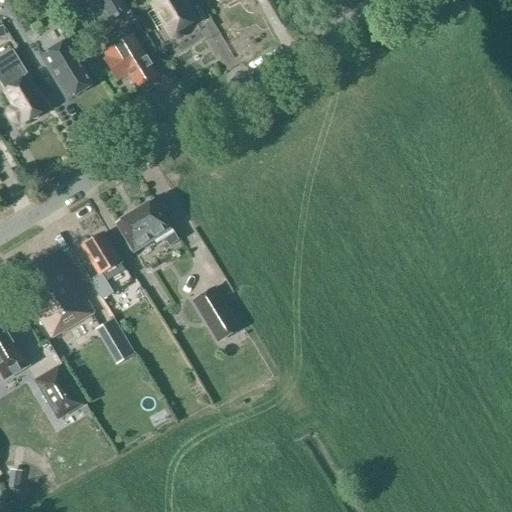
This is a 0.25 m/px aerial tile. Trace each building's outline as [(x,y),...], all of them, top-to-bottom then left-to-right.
[(127,12),(120,0),(97,0),(110,22),(127,12)] [(160,0),(152,5),(169,32),(172,38),(175,37),(181,32),(181,29),(196,21),(188,7),(189,5),(186,0),(160,0)] [(128,74),(137,89),(142,87),(144,87),(146,87),(148,86),(150,84),(150,81),(158,76),(141,47),(139,48),(127,28),(112,37),(115,41),(102,49),(107,59),(105,60),(117,81),(128,74)] [(72,98),(81,93),(84,94),(90,90),(90,87),(92,86),(65,43),(41,58),(56,83),(61,80),(72,98)] [(45,110),(23,73),(26,72),(13,51),(0,59),(0,79),(7,91),(6,92),(15,106),(9,109),(9,114),(10,118),(13,121),(18,123),(23,119),(25,122),(30,120),(33,120),(37,120),(39,117),(41,113),(45,110)] [(120,222),(116,224),(128,242),(126,243),(132,252),(133,251),(134,253),(156,239),(158,243),(165,239),(170,247),(179,241),(154,201),(150,203),(148,202),(142,206),(142,208),(128,217),(126,216),(121,219),(120,222)] [(133,280),(104,234),(82,247),(100,276),(92,281),(103,299),(133,280)] [(59,282),(46,260),(16,278),(53,338),(95,313),(71,275),(59,282)] [(214,288),(194,301),(219,343),(240,330),(214,288)] [(12,345),(0,325),(0,370),(4,368),(6,372),(7,371),(11,378),(29,368),(14,343),(12,345)] [(28,354),(41,375),(51,369),(39,348),(28,354)] [(53,418),(76,405),(55,369),(32,383),(53,418)]
